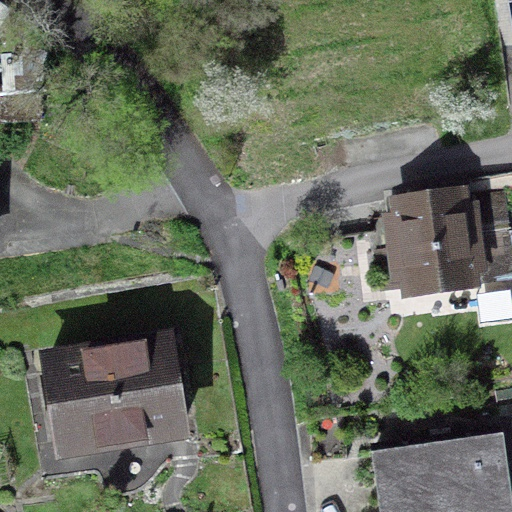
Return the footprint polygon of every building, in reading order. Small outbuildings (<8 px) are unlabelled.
[(0,118),(40,118),(39,59),(1,59),(2,84),(0,83),(0,118)] [(511,246),(505,200),(408,215),(423,317),(511,304),(511,246)] [(203,341),(38,360),(59,473),(218,452),(203,341)] [(347,402),(311,402),(311,458),(347,457),(347,402)] [(511,511),(501,443),(371,461),(378,511),(511,511)]
